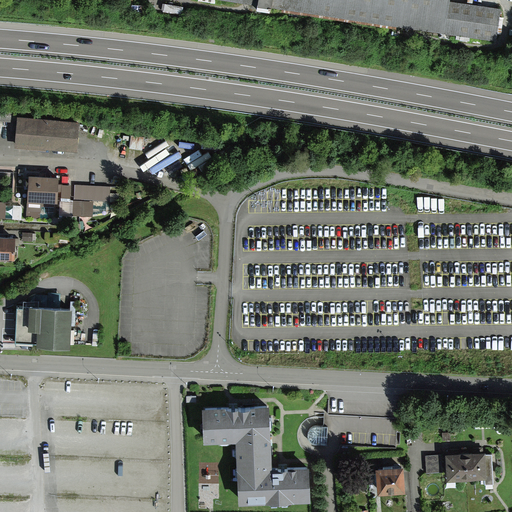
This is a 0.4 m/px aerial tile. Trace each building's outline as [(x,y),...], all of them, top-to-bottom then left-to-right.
[(450,0),(255,0),(255,7),(496,41),(501,8),(450,1),(450,0)] [(18,117),(16,148),(36,150),(46,151),(46,149),(77,152),(80,123),(18,117)] [(58,179),(29,177),(26,217),(39,218),(40,206),(51,207),(52,204),(57,204),(58,179)] [(110,187),(75,185),(75,200),(109,201),(110,187)] [(71,186),(62,186),(61,199),(71,199),(71,186)] [(93,202),(73,201),(73,216),(92,216),(93,202)] [(22,241),(32,242),(32,233),(22,233),(22,241)] [(14,239),(0,238),(0,259),(14,260),(14,239)] [(23,310),(17,309),(15,343),(36,345),(36,349),(70,351),(73,310),(39,308),(39,303),(24,303),(23,310)] [(240,506),(310,503),(308,470),(275,471),(272,405),(203,408),(205,445),(237,444),(240,506)] [(423,442),(440,441),(439,417),(421,418),(423,442)] [(491,453),(446,455),(448,481),(484,479),(485,484),(492,484),(491,453)] [(440,455),(425,456),(426,472),(441,471),(440,455)] [(378,495),(404,493),(404,468),(377,470),(378,495)]
